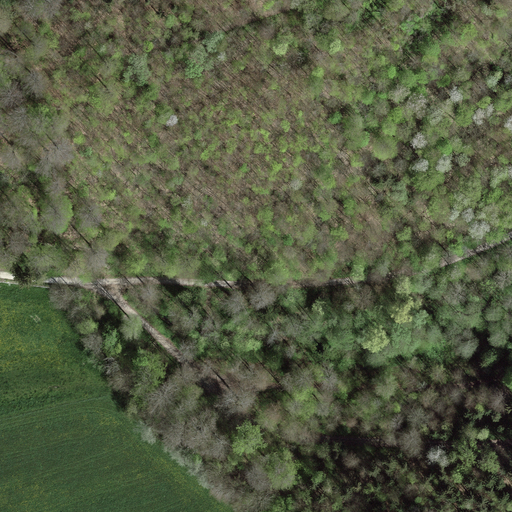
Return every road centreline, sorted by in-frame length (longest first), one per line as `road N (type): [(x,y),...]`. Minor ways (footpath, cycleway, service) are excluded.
road 1 (track): [(97,283),(310,284),(392,275),(511,235)]
road 2 (track): [(204,378),(264,389),(455,387),(511,370)]
road 3 (track): [(235,412),(293,435),(511,441)]
road 4 (track): [(97,283),(235,412)]
